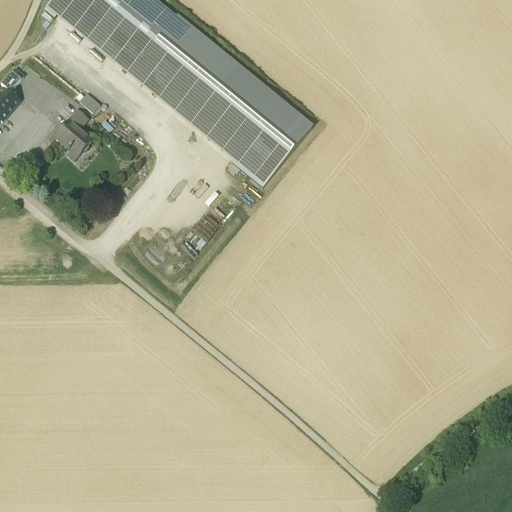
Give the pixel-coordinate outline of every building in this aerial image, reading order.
[(311,130),(151,0),(55,0),(46,11),(265,187),(311,130)] [(1,88),(4,90),(9,95),(24,79),(15,71),(1,88)] [(9,95),(4,90),(0,94),(0,123),(2,124),(19,104),(9,95)] [(99,107),(86,96),(80,104),(93,115),(99,107)] [(69,123),(80,132),(88,122),(77,113),(69,123)] [(80,132),(69,123),(53,141),(69,154),(66,158),(74,165),(92,143),(80,132)] [(136,149),(138,142),(127,139),(125,145),(136,149)] [(39,170),(43,163),(36,158),(32,165),(39,170)] [(206,216),(193,231),(206,242),(219,228),(206,216)] [(155,243),(146,249),(156,264),(165,258),(155,243)]
